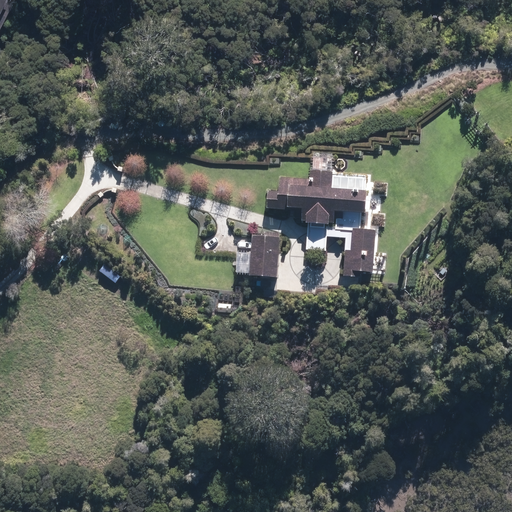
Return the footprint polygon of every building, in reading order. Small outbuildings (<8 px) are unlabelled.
[(0,0),(0,23),(3,25),(15,0),(0,0)] [(375,272),(377,230),(363,229),(364,212),(370,213),(371,191),(336,188),(337,171),(315,169),(314,179),(284,177),(283,191),(272,190),(271,208),(297,210),(296,218),(305,219),(305,221),(310,221),(309,250),(328,251),(328,237),(347,238),(345,276),(362,277),(362,271),(375,272)] [(80,177),(71,170),(58,185),(67,193),(80,177)] [(125,190),(108,194),(110,204),(127,200),(125,190)] [(280,278),(283,237),(282,237),(282,234),(268,233),(268,236),(256,235),(253,276),(280,278)]
